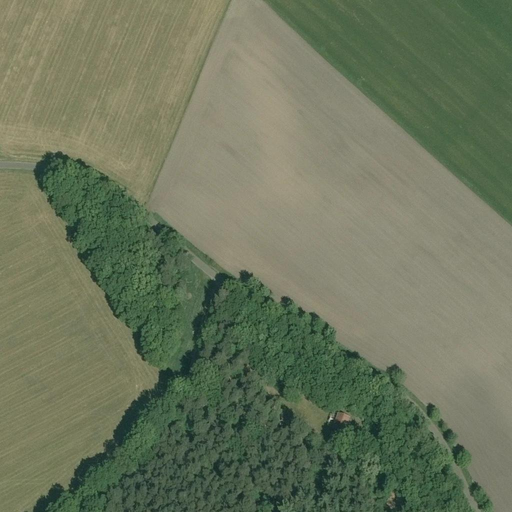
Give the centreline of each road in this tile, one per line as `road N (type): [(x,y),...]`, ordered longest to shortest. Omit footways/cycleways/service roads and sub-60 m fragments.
road 1 (unclassified): [(476,511),(435,431),(400,394),(232,290),(115,193),(76,175),(0,165)]
road 2 (track): [(88,511),(180,407),(223,282)]
road 3 (track): [(205,269),(168,387)]
